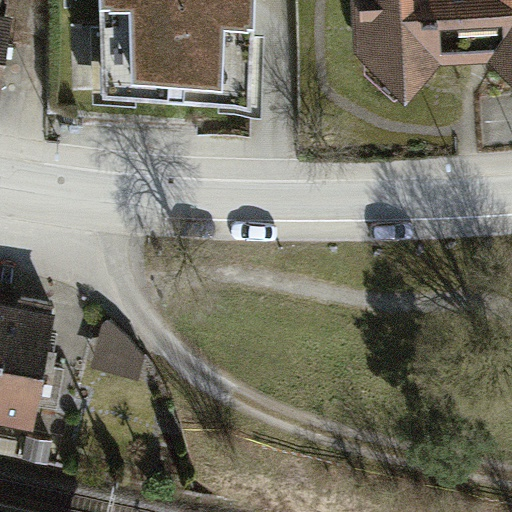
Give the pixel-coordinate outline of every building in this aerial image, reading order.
[(0,0),(0,65),(9,0),(0,0)] [(100,0),(103,89),(253,100),(256,0),(100,0)] [(511,0),(362,0),(365,47),(391,46),(417,68),(440,44),(491,40),(511,59),(511,0)] [(20,310),(0,305),(0,405),(31,412),(34,398),(57,403),(64,366),(52,364),(55,349),(45,346),(51,315),(49,315),(51,302),(23,296),(20,310)] [(112,319),(100,365),(139,374),(145,353),(128,333),(112,319)]
